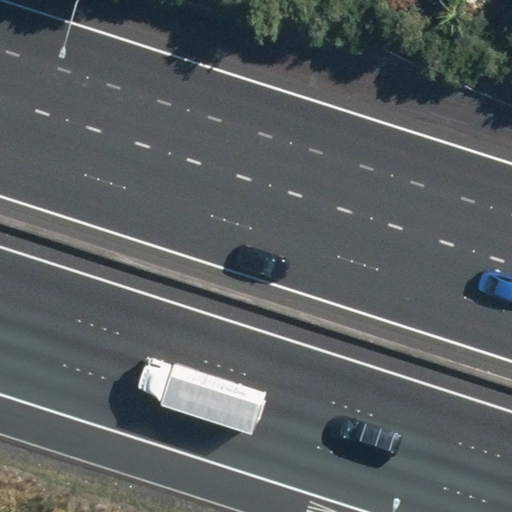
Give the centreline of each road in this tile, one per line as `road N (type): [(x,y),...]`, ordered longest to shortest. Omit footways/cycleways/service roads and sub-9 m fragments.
road 1 (motorway): [(0,144),(511,309)]
road 2 (motorway): [(511,455),(0,291)]
